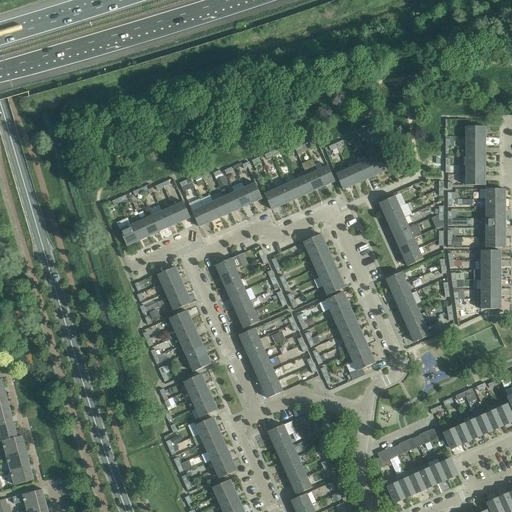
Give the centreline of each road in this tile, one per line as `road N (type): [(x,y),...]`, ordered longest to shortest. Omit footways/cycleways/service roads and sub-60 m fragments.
road 1 (secondary): [(126,511),(0,108)]
road 2 (residential): [(363,412),(375,385),(399,370),(334,211),(286,234),(259,228),(192,261)]
road 3 (motorway): [(0,70),(224,0)]
road 4 (residential): [(253,412),(192,261)]
road 5 (motorway): [(124,0),(0,37)]
road 6 (residential): [(275,511),(234,419),(253,412)]
